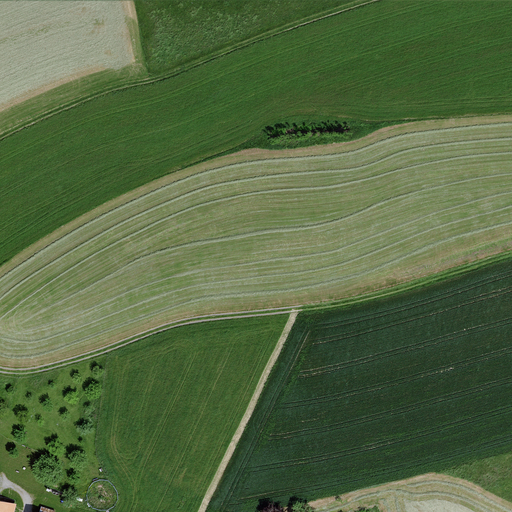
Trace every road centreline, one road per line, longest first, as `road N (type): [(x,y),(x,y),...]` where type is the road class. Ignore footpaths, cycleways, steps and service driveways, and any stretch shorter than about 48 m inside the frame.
road 1 (track): [(0,368),(48,369),(195,320),(343,302),(511,255)]
road 2 (track): [(0,135),(77,99),(373,0)]
